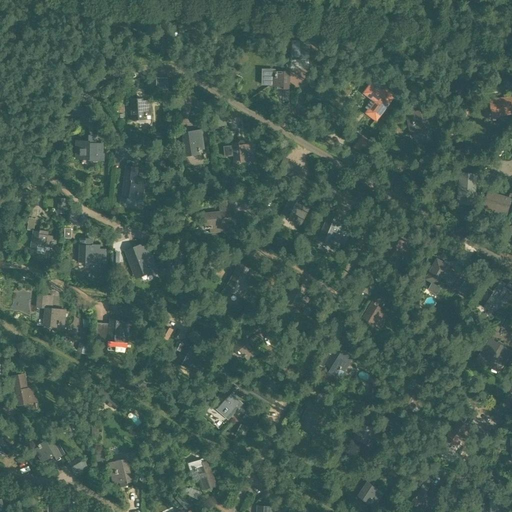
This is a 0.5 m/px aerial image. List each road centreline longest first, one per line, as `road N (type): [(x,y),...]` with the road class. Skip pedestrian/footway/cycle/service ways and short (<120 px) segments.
road 1 (track): [(0,321),(335,511)]
road 2 (track): [(305,0),(511,20)]
road 3 (unknown): [(408,206),(430,170),(511,170)]
